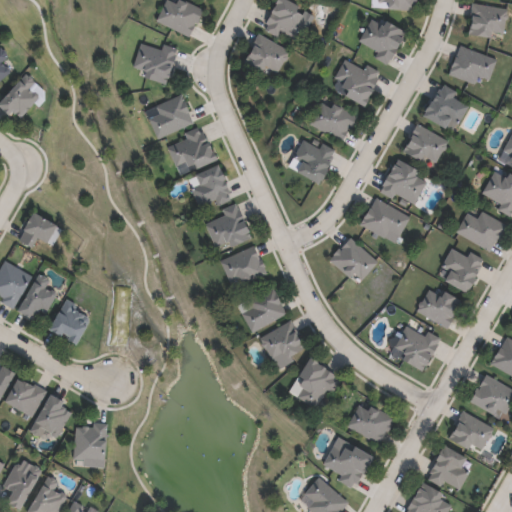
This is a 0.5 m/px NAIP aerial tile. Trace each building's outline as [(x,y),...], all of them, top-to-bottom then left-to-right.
[(182,0),(205,11),(199,25),(198,25),(191,38),(158,22),(169,1),(180,7),(183,2),(181,1),(182,0)] [(301,13),(308,17),(305,22),(307,23),(312,15),(316,18),(301,44),(283,33),(279,39),(268,32),(271,27),(268,25),(275,14),(276,14),(280,7),(280,6),(283,0),(289,0),(304,9),(301,13)] [(419,0),(419,6),(418,6),(418,13),(393,11),(394,5),(381,4),(381,0),(419,0)] [(510,11),(506,35),(494,33),(493,40),(471,36),(473,29),(475,29),(477,20),(472,19),(475,4),(510,11)] [(374,21),(385,28),(386,26),(388,27),(391,23),(409,34),(405,39),(408,41),(402,51),(400,50),(390,67),(377,59),(380,54),(361,43),(374,21)] [(292,53),(289,58),(290,59),(288,63),(286,62),(279,74),(269,69),(266,74),(247,63),(252,56),(253,57),(258,48),(255,46),(261,35),(292,53)] [(143,45),(164,52),(166,46),(179,50),(177,57),(178,58),(174,68),(176,69),(170,87),(148,80),(150,74),(147,73),(135,69),(143,45)] [(499,61),(491,82),(481,78),(478,86),(452,76),(463,47),(499,61)] [(0,52),(3,50),(4,52),(6,52),(8,55),(8,56),(10,59),(5,64),(12,72),(11,76),(0,85),(0,52)] [(347,61),(366,72),(369,66),(381,73),(378,79),(381,81),(375,91),(378,93),(376,98),(374,97),(372,101),(373,102),(369,109),(336,90),(341,81),(337,79),(347,61)] [(28,76),(30,78),(32,78),(35,81),(35,82),(37,84),(47,92),(47,102),(41,109),(36,105),(23,120),(16,114),(14,117),(2,107),(28,76)] [(448,87),(459,93),(456,99),(472,108),(461,126),(455,122),(450,131),(428,119),(431,115),(429,114),(436,103),(437,104),(441,97),(440,96),(442,91),(444,92),(448,87)] [(195,125),(160,141),(151,121),(162,117),(158,107),(184,96),(192,114),(190,114),(195,125)] [(325,105),(336,111),(339,106),(360,119),(354,130),(352,130),(344,144),(313,127),(325,105)] [(451,144),(448,148),(449,149),(448,152),(447,151),(439,164),(429,159),(425,164),(406,153),(410,146),(412,147),(417,139),(414,137),(420,126),(451,144)] [(203,127),(211,146),(213,145),(216,151),(215,152),(216,155),(218,154),(222,163),(202,172),(200,167),(192,171),(189,164),(178,169),(169,150),(189,141),(187,135),(203,127)] [(511,130),(510,129),(496,163),(511,169),(511,130)] [(306,142),(322,151),(325,145),(338,153),(334,158),(336,159),(333,164),(334,165),(331,171),(329,170),(328,172),(332,174),(324,188),(291,169),(306,142)] [(423,173),(420,178),(422,179),(421,180),(428,184),(417,205),(397,194),(394,201),(382,194),(385,188),(384,188),(391,176),(394,177),(397,173),(396,172),(398,168),(398,167),(401,161),(423,173)] [(223,167),(228,180),(230,179),(231,182),(227,183),(228,185),(229,184),(232,191),(231,191),(233,196),(231,197),(234,203),(222,208),(219,202),(200,210),(192,191),(203,186),(199,178),(223,167)] [(497,174),(511,182),(511,180),(511,219),(500,211),(503,206),(485,195),(497,174)] [(378,199),(412,218),(398,244),(387,238),(386,239),(380,235),(377,240),(373,237),(375,233),(362,225),(372,208),(373,208),(378,199)] [(238,206),(241,212),(241,211),(254,240),(234,249),(232,244),(230,245),(230,244),(218,249),(208,226),(227,218),(225,212),(238,206)] [(61,225),(50,243),(40,237),(34,247),(21,240),(27,230),(26,230),(37,211),(61,225)] [(485,214),(509,227),(500,242),(498,241),(492,252),(458,233),(461,228),(462,229),(470,215),(480,221),(485,214)] [(352,238),(380,263),(365,281),(357,274),(352,279),(332,261),(336,256),(335,255),(341,248),(343,250),(352,238)] [(256,248),(262,263),(264,262),(269,274),(246,285),(243,279),(232,284),(223,262),(256,248)] [(454,249),(470,258),(473,252),(486,259),(482,266),(484,267),(482,271),(483,271),(479,278),(471,292),(450,280),(454,273),(444,267),(454,249)] [(35,278),(24,295),(24,294),(14,310),(3,303),(6,298),(0,294),(0,272),(7,261),(35,278)] [(40,275),(43,276),(45,276),(49,278),(49,280),(51,281),(47,288),(52,291),(53,290),(58,293),(58,297),(48,314),(42,310),(40,314),(37,313),(34,319),(21,311),(38,282),(37,281),(40,275)] [(275,287),(279,294),(279,293),(285,303),(283,304),(289,315),(255,334),(239,307),(275,287)] [(431,290),(443,296),(444,295),(446,296),(449,291),(466,300),(450,329),(419,312),(421,308),(419,307),(422,302),(424,303),(431,290)] [(90,326),(80,344),(72,340),(74,337),(67,333),(65,336),(52,329),(69,300),(78,305),(78,311),(90,318),(91,321),(89,326),(90,326)] [(308,348),(288,360),(285,355),(274,361),(267,349),(265,349),(263,345),(264,343),(261,339),(293,321),(305,342),(304,343),(308,348)] [(409,327),(427,337),(430,332),(443,339),(439,345),(441,346),(426,372),(406,361),(410,355),(397,348),(409,327)] [(511,339),(511,374),(494,364),(510,338),(511,339)] [(322,363),(326,366),(326,365),(331,369),(330,371),(338,376),(336,379),(342,382),(334,394),(329,391),(318,409),(300,398),(291,392),(302,375),(303,376),(315,357),(323,362),(322,363)] [(17,374),(0,405),(0,374),(4,367),(17,374)] [(489,375),(511,388),(511,409),(509,415),(501,410),(499,413),(498,413),(496,415),(473,402),(479,392),(478,391),(480,388),(481,388),(489,375)] [(21,379),(27,382),(28,381),(35,386),(36,384),(48,392),(34,416),(8,401),(21,379)] [(54,394),(60,398),(67,402),(64,407),(68,409),(67,410),(73,413),(58,439),(53,436),(55,433),(47,429),(41,438),(31,432),(54,394)] [(361,406),(372,412),(375,407),(397,419),(393,426),(394,426),(391,432),(389,431),(381,445),(349,427),(361,406)] [(497,430),(485,450),(475,444),(471,450),(451,439),(456,432),(458,433),(462,425),(459,423),(466,411),(497,430)] [(109,425),(108,441),(110,441),(108,463),(75,460),(78,428),(85,429),(85,427),(91,427),(91,428),(95,429),(96,424),(109,425)] [(379,458),(374,467),(372,466),(368,474),(366,473),(360,485),(356,483),(353,489),(341,483),(344,477),(325,465),(341,438),(379,458)] [(450,446),(471,459),(465,469),(472,473),(462,490),(447,482),(444,488),(432,480),(435,475),(433,474),(441,460),(440,460),(446,449),(447,450),(450,446)] [(24,469),(28,472),(32,465),(36,467),(37,467),(40,469),(41,470),(43,472),(40,478),(41,478),(23,511),(9,503),(15,492),(5,486),(17,466),(20,465),(23,467),(24,469)] [(31,511),(50,477),(53,479),(54,478),(57,480),(57,482),(59,483),(55,490),(63,494),(63,493),(69,496),(69,499),(61,511),(31,511)] [(312,511),(310,510),(305,506),(312,499),(307,495),(321,478),(351,503),(343,511),(312,511)] [(447,495),(445,500),(447,501),(446,502),(454,507),(451,511),(408,511),(410,510),(409,510),(416,497),(418,498),(426,484),(447,495)] [(70,511),(76,502),(85,507),(85,511),(70,511)]
